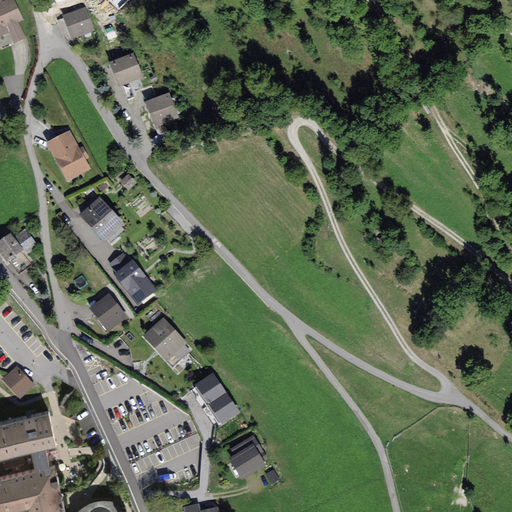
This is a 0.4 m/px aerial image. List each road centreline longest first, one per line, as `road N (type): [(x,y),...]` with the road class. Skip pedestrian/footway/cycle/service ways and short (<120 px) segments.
road 1 (track): [(511,285),(304,120),(293,122),(291,134),(337,229)]
road 2 (residential): [(289,323),(141,166),(76,64),(53,45)]
road 3 (residential): [(53,45),(34,78),(25,123),(65,337)]
road 4 (track): [(370,0),(401,41),(511,252)]
road 5 (residential): [(396,511),(381,451),(289,323)]
road 6 (unclassified): [(450,391),(410,353),(337,229)]
road 7 (residential): [(65,337),(143,511)]
road 8 (unclassified): [(289,323),(419,391),(450,391)]
